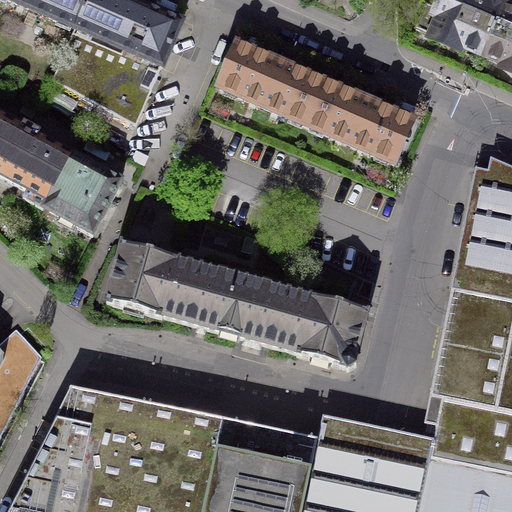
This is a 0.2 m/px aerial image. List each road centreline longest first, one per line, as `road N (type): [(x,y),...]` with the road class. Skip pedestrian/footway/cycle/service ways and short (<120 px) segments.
road 1 (residential): [(470,105),(401,386),(376,405),(76,340),(0,266)]
road 2 (residential): [(228,0),(372,62)]
